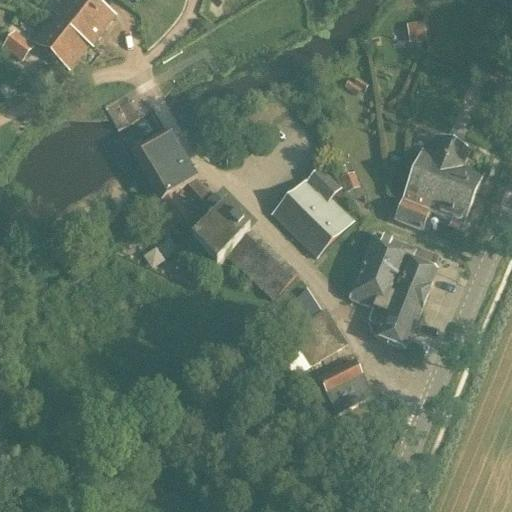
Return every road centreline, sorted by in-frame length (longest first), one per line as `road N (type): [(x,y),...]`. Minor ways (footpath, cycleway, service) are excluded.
road 1 (unclassified): [(429,401),(395,386),(360,353),(316,284),(197,166),(153,102)]
road 2 (secondary): [(429,401),(511,206)]
road 3 (track): [(153,102),(137,70),(83,81),(0,120)]
road 4 (track): [(101,0),(119,18),(137,70),(176,35),(193,0)]
